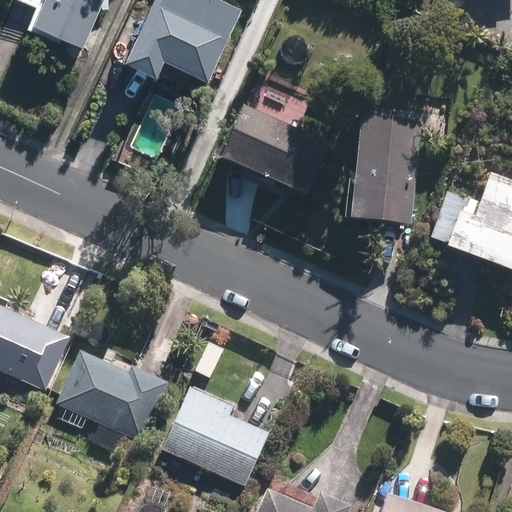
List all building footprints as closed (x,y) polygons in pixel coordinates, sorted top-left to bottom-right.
[(99,0),(52,0),(43,20),(82,38),(99,0)] [(242,5),(231,0),(153,0),(126,54),(159,71),(167,54),(208,74),(242,5)] [(326,148),(249,112),(229,154),(306,190),(326,148)] [(418,126),(371,121),(362,214),(408,219),(418,126)] [(511,185),(494,179),(483,210),(471,205),(455,247),(511,267),(511,185)] [(0,363),(47,384),(68,338),(0,307),(0,363)] [(141,436),(164,384),(133,370),(131,374),(85,354),(64,401),(141,436)] [(230,409),(194,393),(169,447),(242,480),(263,434),(226,418),(230,409)] [(313,511),(269,492),(260,511),(347,511),(350,507),(321,494),(313,511)] [(416,511),(385,502),(382,511),(416,511)]
